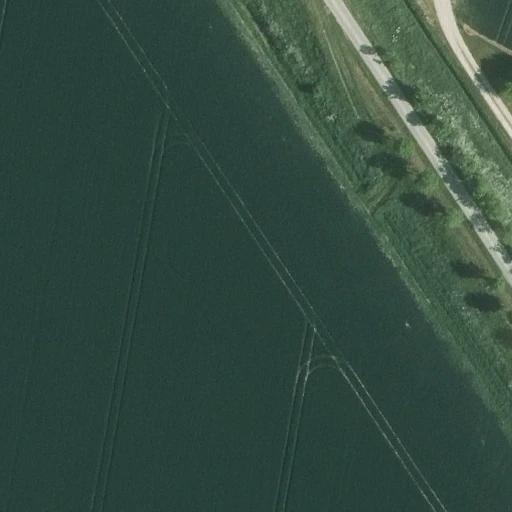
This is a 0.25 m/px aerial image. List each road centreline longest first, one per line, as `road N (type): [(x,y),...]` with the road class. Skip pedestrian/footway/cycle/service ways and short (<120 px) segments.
road 1 (unclassified): [(511,271),(335,0)]
road 2 (track): [(442,0),(469,63),(511,126)]
